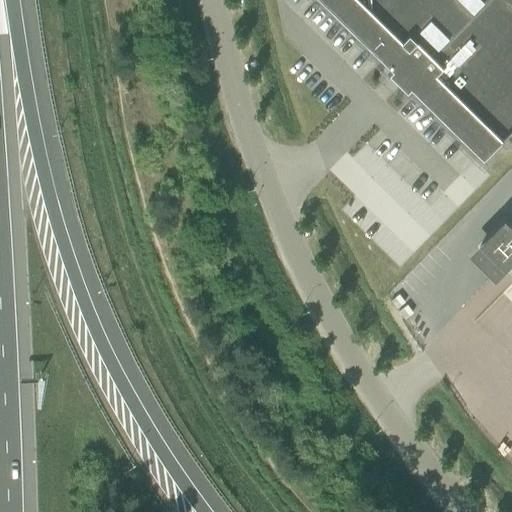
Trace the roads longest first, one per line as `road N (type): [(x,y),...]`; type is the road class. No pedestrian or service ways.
road 1 (unclassified): [(454,511),(424,482),(351,374),(254,165),(214,0)]
road 2 (motorway): [(201,511),(114,380),(54,233),(5,0)]
road 3 (motorway): [(5,511),(0,335)]
